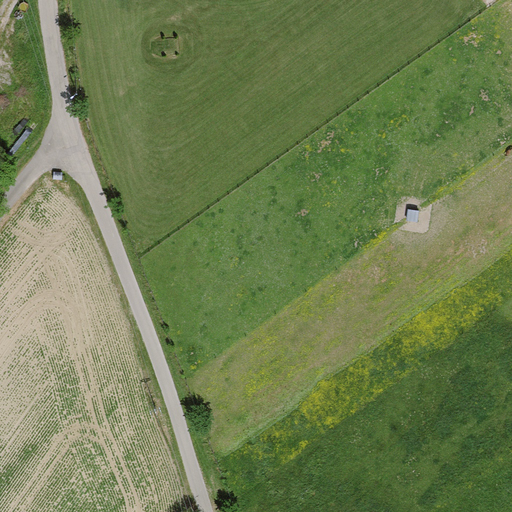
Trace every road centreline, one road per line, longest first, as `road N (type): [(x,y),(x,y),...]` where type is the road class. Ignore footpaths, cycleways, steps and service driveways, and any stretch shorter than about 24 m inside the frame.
road 1 (unclassified): [(70,131),(163,364),(210,511)]
road 2 (unclassified): [(47,0),(70,131)]
